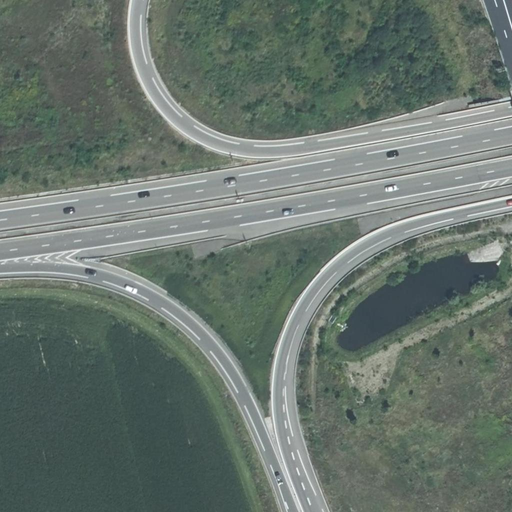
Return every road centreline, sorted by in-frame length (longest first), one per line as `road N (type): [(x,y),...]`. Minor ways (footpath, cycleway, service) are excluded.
road 1 (trunk): [(0,251),(511,167)]
road 2 (trunk): [(511,135),(0,219)]
road 3 (trunk): [(511,111),(287,150),(211,142),(173,117),(149,84),(136,48),(137,0)]
road 4 (trunk): [(308,511),(278,401),(288,337),(312,288),(364,243),(395,229),(511,200)]
road 5 (trunk): [(0,268),(89,271),(131,284),(187,318),(242,390),(293,511)]
